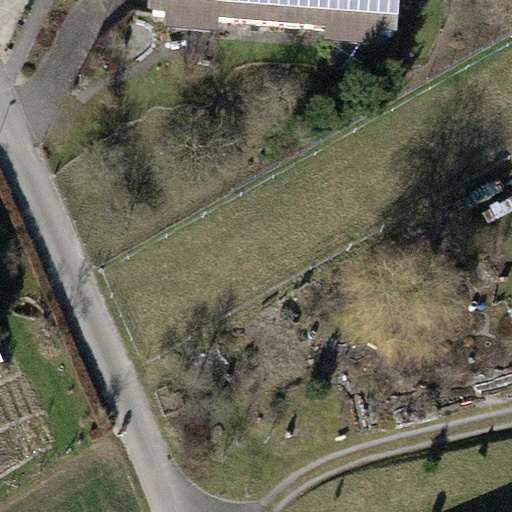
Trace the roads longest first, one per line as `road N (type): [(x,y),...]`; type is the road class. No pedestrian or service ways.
road 1 (residential): [(0,103),(176,511)]
road 2 (residential): [(267,511),(319,468),(511,417)]
